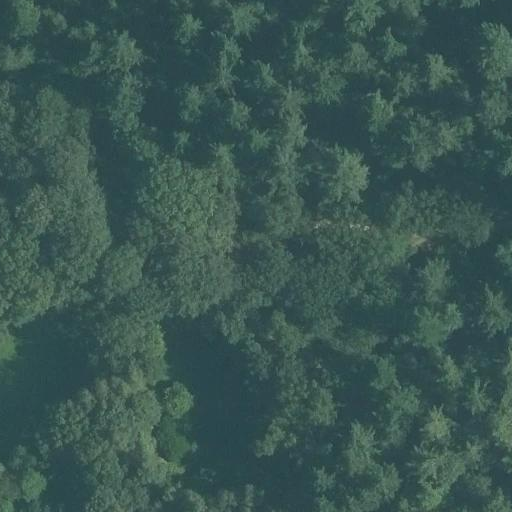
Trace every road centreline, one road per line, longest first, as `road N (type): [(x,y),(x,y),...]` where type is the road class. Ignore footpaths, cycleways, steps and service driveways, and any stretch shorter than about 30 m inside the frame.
road 1 (track): [(511,219),(398,239),(329,225),(300,232),(216,291),(159,308),(114,287),(74,224),(0,147)]
road 2 (track): [(296,511),(286,479),(236,492),(184,480),(154,449),(150,422),(165,396),(169,354),(159,308)]
road 3 (track): [(398,239),(364,391),(328,443),(286,479)]
